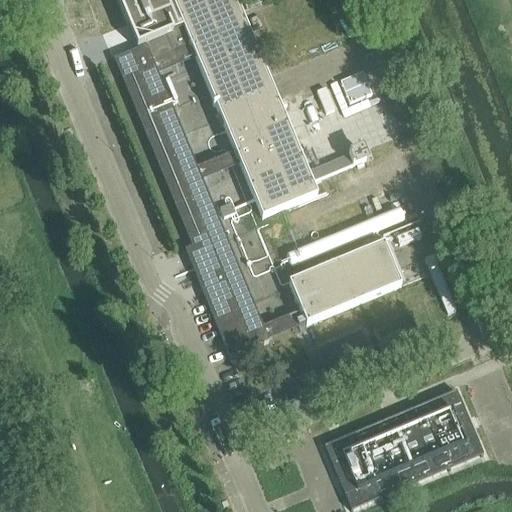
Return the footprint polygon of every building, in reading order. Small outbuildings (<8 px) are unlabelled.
[(115,0),(126,27),(127,27),(136,49),(136,50),(137,52),(145,48),(146,50),(145,50),(144,50),(114,63),(114,64),(115,63),(116,64),(119,73),(121,77),(192,248),(193,250),(199,265),(200,269),(201,269),(203,275),(196,278),(197,279),(207,304),(225,348),(230,361),(253,352),(262,348),(269,345),(267,340),(304,325),(301,316),(263,332),(200,180),(238,165),(235,157),(197,172),(156,74),(194,59),(191,50),(172,58),(160,28),(178,20),(169,0),(115,0)] [(169,0),(178,20),(160,28),(172,58),(191,50),(194,59),(235,157),(238,165),(262,223),(263,222),(317,200),(312,187),(311,186),(366,164),(361,153),(307,176),(278,106),(267,79),(234,0),(169,0)] [(335,268),(289,287),(301,316),(304,325),(306,329),(321,323),(360,306),(395,292),(401,290),(395,275),(394,273),(388,258),(388,257),(384,248),(370,254),(356,259),(340,266),(335,268)] [(433,258),(424,261),(447,318),(456,314),(433,258)] [(361,335),(316,354),(328,382),(373,364),(361,335)] [(456,395),(324,450),(349,511),(356,511),(483,459),(456,395)]
